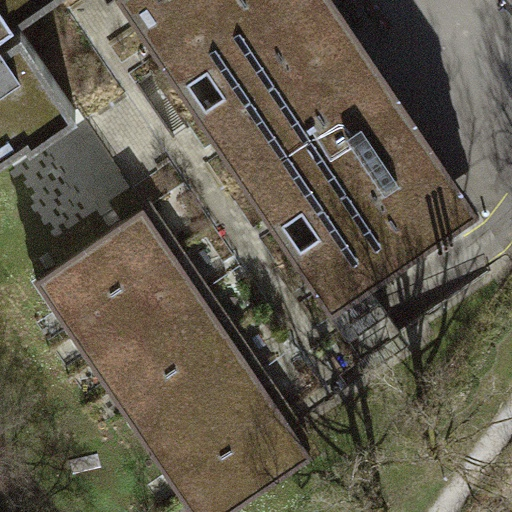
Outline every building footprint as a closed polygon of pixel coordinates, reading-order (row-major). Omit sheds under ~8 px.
[(368,291),(482,213),(336,0),(111,0),(109,2),(108,0),(37,0),(0,25),(0,36),(2,40),(21,27),(71,101),(73,100),(145,206),(202,290),(258,372),(293,424),(350,385),(342,373),(398,335),(368,291)] [(0,0),(0,149),(71,101),(21,27),(2,40),(0,36),(0,25),(37,0),(0,0)] [(145,206),(37,279),(94,364),(202,290),(145,206)] [(202,290),(94,364),(150,445),(258,372),(202,290)] [(258,372),(150,445),(195,511),(230,511),(315,455),(293,424),(258,372)]
